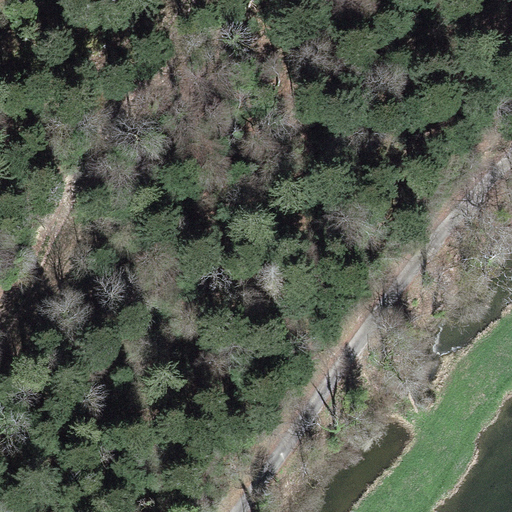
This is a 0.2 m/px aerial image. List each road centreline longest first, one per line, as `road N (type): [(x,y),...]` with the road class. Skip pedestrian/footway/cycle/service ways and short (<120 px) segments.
road 1 (unclassified): [(511,175),(242,511)]
road 2 (track): [(0,340),(184,0)]
road 3 (track): [(0,156),(160,0)]
